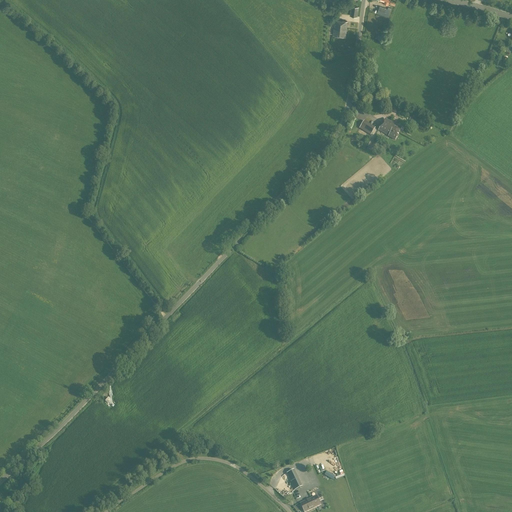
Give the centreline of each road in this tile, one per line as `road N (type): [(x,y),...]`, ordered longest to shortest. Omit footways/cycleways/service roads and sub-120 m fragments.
road 1 (unclassified): [(0,481),(327,148),(346,111),(364,0)]
road 2 (unclassified): [(105,511),(192,458),(233,464),(288,511)]
